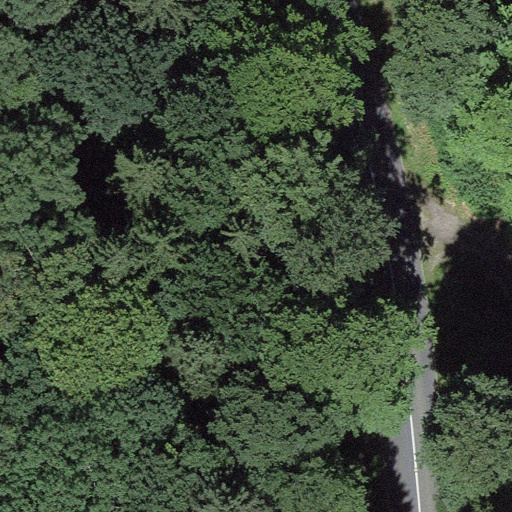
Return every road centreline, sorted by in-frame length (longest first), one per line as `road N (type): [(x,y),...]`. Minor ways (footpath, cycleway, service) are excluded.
road 1 (tertiary): [(324,0),(385,223),(420,511)]
road 2 (track): [(511,273),(448,227),(385,223)]
